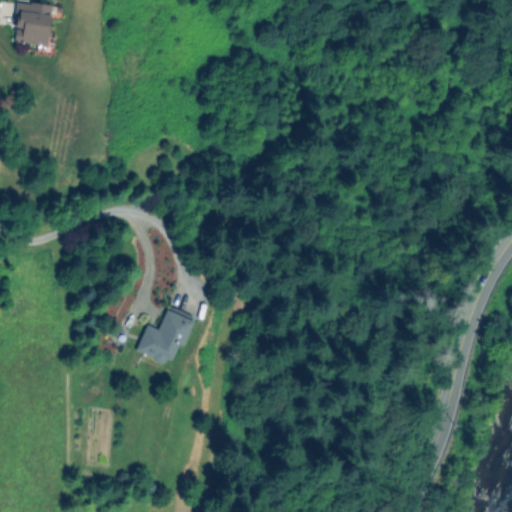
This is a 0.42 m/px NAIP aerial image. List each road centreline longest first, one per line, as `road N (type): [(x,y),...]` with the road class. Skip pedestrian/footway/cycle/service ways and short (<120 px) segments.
road 1 (tertiary): [(511,235),(471,309),(436,437),(403,511)]
road 2 (residential): [(0,219),(21,238),(41,238),(120,209),(136,220),(147,245),(139,302)]
